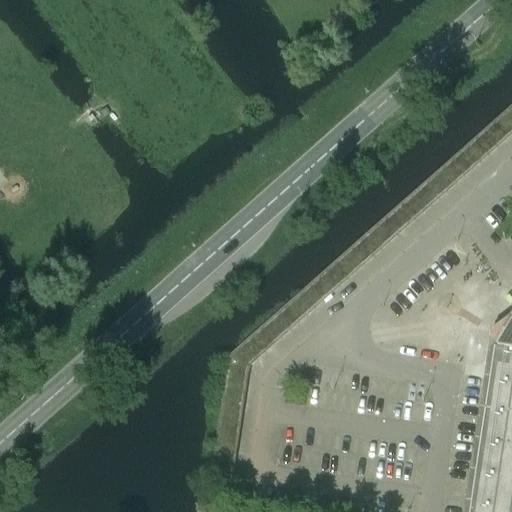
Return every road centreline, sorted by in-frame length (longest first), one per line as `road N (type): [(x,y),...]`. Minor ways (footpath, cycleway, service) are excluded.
road 1 (primary): [(0,438),(492,0)]
road 2 (residential): [(427,511),(428,499),(263,476),(275,382),(511,171)]
